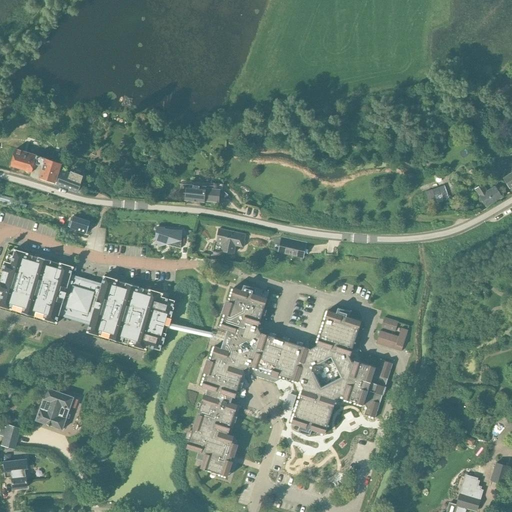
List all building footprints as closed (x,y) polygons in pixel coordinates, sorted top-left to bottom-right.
[(0,127),(10,130),(12,123),(1,120),(0,123),(0,127)] [(40,179),(55,184),(61,163),(46,158),(37,156),(16,149),(10,166),(32,173),(34,164),(43,167),(40,179)] [(57,185),(77,192),(83,176),(72,172),(71,174),(62,171),(57,185)] [(479,196),(486,207),(502,197),(495,187),(487,192),(483,184),(475,189),(479,196)] [(204,201),(218,203),(220,190),(206,189),(206,187),(187,185),(185,201),(204,203),(204,201)] [(426,190),(430,204),(449,198),(445,185),(426,190)] [(91,221),(73,216),(70,228),(87,233),(91,221)] [(158,247),(159,247),(159,246),(165,245),(165,244),(169,246),(181,249),(182,230),(169,229),(168,229),(165,229),(165,227),(156,227),(157,227),(157,229),(156,237),(155,238),(157,238),(159,246),(158,246),(158,247)] [(216,241),(214,252),(218,253),(221,251),(234,253),(235,245),(236,246),(242,247),(245,235),(219,229),(216,241)] [(282,241),(279,251),(303,257),(304,254),(304,253),(308,254),(309,248),(305,247),(305,246),(282,241)] [(44,319),(57,323),(59,313),(92,323),(89,333),(93,335),(97,336),(97,335),(101,336),(103,331),(112,334),(111,339),(123,343),(125,337),(134,340),(133,345),(145,349),(146,346),(159,350),(175,301),(161,297),(162,294),(150,290),(148,295),(137,292),(139,287),(126,283),(125,288),(115,286),(117,280),(104,277),(102,286),(70,277),(73,267),(61,264),(59,269),(49,266),(51,261),(39,257),(37,263),(26,259),(27,254),(15,250),(14,255),(9,254),(6,262),(5,262),(2,271),(3,271),(0,280),(0,300),(0,301),(0,306),(3,308),(6,309),(7,308),(11,310),(13,304),(24,308),(22,313),(35,317),(36,311),(46,314),(44,319)] [(221,348),(215,346),(215,347),(210,361),(207,372),(202,387),(207,389),(206,394),(204,394),(204,396),(189,442),(187,448),(198,452),(196,458),(203,461),(201,468),(212,471),(217,473),(226,476),(226,475),(235,448),(228,434),(228,432),(229,432),(230,430),(238,405),(231,403),(233,397),(235,398),(239,386),(244,371),(244,370),(243,370),(244,369),(242,367),(249,363),(251,366),(252,366),(251,367),(257,369),(253,371),(256,376),(269,380),(275,382),(280,379),(278,375),(285,378),(292,380),(299,382),(299,381),(300,381),(303,389),(303,390),(303,389),(300,397),(291,424),(301,427),(300,430),(308,432),(307,435),(310,436),(312,430),(325,434),(333,407),(336,400),(335,400),(335,399),(341,396),(343,397),(342,398),(350,401),(363,405),(366,406),(367,408),(364,415),(375,418),(393,364),(382,360),(380,367),(378,368),(362,363),(355,361),(354,362),(352,362),(349,356),(349,355),(350,356),(352,349),(355,341),(361,321),(348,317),(350,312),(347,311),(346,313),(339,311),(338,314),(328,311),(319,338),(317,345),(318,345),(317,346),(310,350),(309,349),(303,346),(268,335),(262,333),(262,334),(261,334),(257,326),(258,326),(260,320),(267,298),(254,294),(256,289),(253,288),(252,290),(245,288),(244,291),(234,288),(221,328),(227,330),(221,348)] [(300,320),(304,302),(298,300),(294,319),(300,320)] [(384,317),(381,327),(396,331),(399,322),(384,317)] [(401,352),(408,330),(401,328),(399,337),(380,331),(376,344),(401,352)] [(62,430),(70,407),(75,409),(79,399),(48,388),(36,420),(62,430)] [(1,425),(0,427),(0,436),(2,437),(0,446),(13,450),(19,428),(19,427),(21,422),(7,418),(6,423),(6,424),(5,427),(1,425)] [(455,447),(461,450),(465,442),(473,446),(475,441),(462,434),(455,447)] [(10,478),(11,490),(26,488),(25,475),(25,476),(24,469),(26,469),(25,460),(2,462),(4,478),(10,478)] [(495,463),(490,481),(504,485),(510,467),(495,463)] [(463,511),(465,508),(476,511),(481,494),(483,490),(481,489),(481,488),(477,487),(479,481),(477,480),(477,477),(470,475),(465,494),(461,493),(457,506),(449,503),(446,511),(463,511)]
